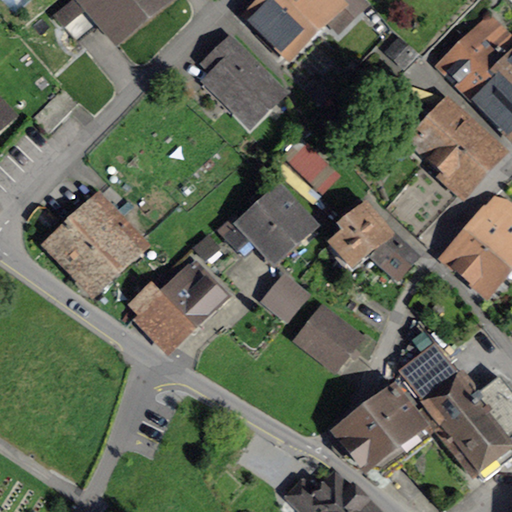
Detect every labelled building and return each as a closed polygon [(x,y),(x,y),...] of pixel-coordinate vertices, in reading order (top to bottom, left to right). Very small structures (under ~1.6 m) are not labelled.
[(82,0),(78,0),(57,17),(76,40),(104,17),(117,34),(159,0),(86,0),(84,2),(82,0)] [(270,0),(250,21),(284,55),(324,15),(338,30),(352,16),(338,2),(339,0),(270,0)] [(402,19),(391,30),(414,54),(426,42),(402,19)] [(511,39),(492,19),(443,68),(511,138),(511,46),(508,43),(511,39)] [(394,74),(414,54),(391,30),(371,52),(394,74)] [(208,83),(250,127),(282,96),(229,41),(204,66),(214,77),(208,83)] [(62,90),(32,120),(48,135),(78,105),(62,90)] [(417,140),(468,187),(496,157),(445,110),(417,140)] [(308,144),(289,162),(322,197),(341,179),(308,144)] [(236,218),(220,232),(241,256),(256,242),(273,262),(311,228),(279,193),(243,226),(236,218)] [(101,197),(49,246),(64,263),(70,258),(96,286),(140,245),(113,216),(116,213),(101,197)] [(495,200),(449,253),(451,255),(446,260),(483,292),(511,258),(511,209),(505,203),(501,206),(495,200)] [(342,233),(334,240),(353,264),(385,239),(362,211),(339,229),(342,233)] [(206,262),(220,252),(211,238),(196,249),(206,262)] [(377,255),(400,276),(413,261),(392,240),(377,255)] [(162,289),(168,295),(195,324),(225,295),(193,260),(162,289)] [(288,326),(312,297),(285,274),(261,303),(288,326)] [(170,348),(195,324),(168,295),(165,298),(153,286),(134,305),(146,317),(149,314),(161,327),(155,332),(170,348)] [(297,342),(336,372),(361,341),(321,310),(297,342)] [(475,398),(419,325),(391,390),(394,392),(414,417),(426,408),(440,427),(435,431),(468,476),(475,471),(484,483),(511,460),(511,394),(500,378),(475,398)] [(389,470),(431,438),(414,417),(394,392),(391,390),(387,384),(376,391),(360,411),(364,415),(342,433),(334,443),(333,448),(335,453),(340,457),(352,448),(364,463),(389,470)] [(368,511),(335,477),(316,496),(303,483),(287,499),(299,511),(368,511)]
